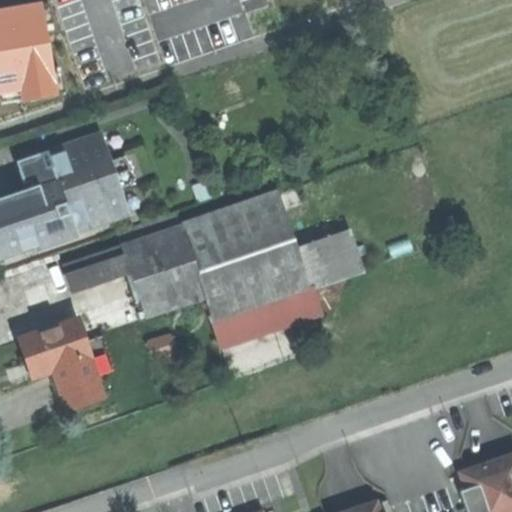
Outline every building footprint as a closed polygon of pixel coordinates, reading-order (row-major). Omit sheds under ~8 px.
[(52,85),(36,0),(0,0),(0,81),(13,79),(15,91),(52,85)] [(0,258),(132,215),(106,137),(48,156),(57,183),(38,190),(0,202),(0,258)] [(29,162),(38,190),(57,183),(48,156),(29,162)] [(280,194),(187,226),(211,297),(219,320),(290,296),(313,288),(301,255),(280,194)] [(151,317),(211,297),(187,226),(182,210),(121,231),(126,245),(135,272),(151,317)] [(356,236),(301,255),(313,288),(367,269),(356,236)] [(78,292),(135,272),(126,245),(68,265),(78,292)] [(319,307),(313,288),(290,296),(297,315),(319,307)] [(226,339),(297,315),(290,296),(219,320),(226,339)] [(81,322),(23,340),(29,361),(35,380),(53,374),(57,373),(63,390),(70,388),(76,408),(105,398),(81,322)] [(65,411),(76,408),(70,388),(63,390),(57,373),(53,374),(65,411)] [(511,511),(511,455),(453,476),(464,511),(511,511)] [(347,511),(397,511),(391,495),(347,511)]
